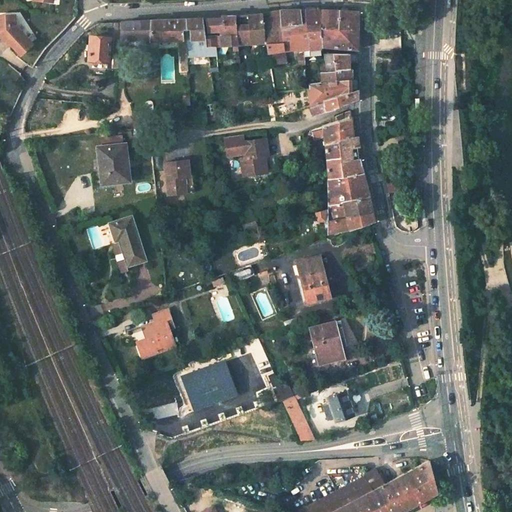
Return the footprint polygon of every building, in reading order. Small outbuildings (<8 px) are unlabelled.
[(300,48),(301,56),(318,54),(318,48),(319,29),(320,7),(315,7),(307,6),(307,9),(305,9),(306,48),(300,48)] [(320,7),(319,29),(336,29),(337,8),(320,7)] [(337,8),(336,29),(354,30),(355,9),(337,8)] [(265,42),(265,46),(282,46),(291,46),(291,42),(300,42),(299,39),(302,38),(302,46),(300,46),(300,48),(306,48),(305,9),(303,9),(301,9),(302,22),(279,23),(280,39),(263,39),(263,40),(263,42),(265,42)] [(278,13),(279,23),(302,22),(301,9),(289,10),(279,10),(279,12),(278,13)] [(248,14),(249,41),(263,40),(263,39),(262,13),(253,14),(248,14)] [(262,13),(263,39),(280,39),(279,23),(278,13),(268,13),(262,13)] [(236,32),(237,43),(249,41),(248,14),(241,15),(235,15),(236,32)] [(218,31),(218,35),(236,32),(235,15),(222,16),(221,18),(216,18),(206,18),(206,31),(218,31)] [(14,18),(0,17),(0,38),(7,47),(9,45),(19,56),(31,46),(14,27),(14,18)] [(185,19),(185,27),(189,27),(189,32),(185,32),(185,43),(185,49),(207,48),(213,47),(214,46),(213,35),(203,35),(202,18),(193,19),(185,19)] [(149,38),(149,39),(178,38),(179,38),(179,33),(179,27),(185,27),(185,19),(162,20),(150,21),(149,38)] [(120,30),(119,40),(131,40),(131,38),(149,38),(150,21),(120,21),(120,30)] [(355,50),(354,30),(336,29),(319,29),(318,48),(355,50)] [(114,30),(112,68),(118,69),(119,40),(120,30),(114,30)] [(381,30),(380,39),(401,39),(401,30),(381,30)] [(218,35),(219,45),(237,43),(236,32),(218,35)] [(90,36),(89,59),(109,60),(110,37),(90,36)] [(265,46),(267,62),(283,62),(282,46),(265,46)] [(321,53),(322,70),(349,68),(349,53),(321,53)] [(315,70),(316,81),(349,77),(349,68),(322,70),(315,70)] [(349,77),(316,81),(304,83),(305,87),(301,88),(305,104),(309,116),(319,113),(316,99),(349,88),(349,77)] [(349,88),(316,99),(319,113),(349,102),(349,88)] [(337,121),(315,129),(316,138),(326,135),(326,143),(357,136),(357,130),(354,129),(355,134),(351,134),(352,127),(350,111),(337,115),(337,121)] [(245,134),(227,136),(229,155),(246,153),(247,157),(243,157),(245,176),(258,174),(258,169),(268,168),(268,160),(265,160),(265,156),(270,155),(269,138),(246,141),(245,134)] [(326,143),(327,158),(359,153),(359,150),(357,142),(357,136),(326,143)] [(102,148),(106,183),(129,180),(124,145),(102,148)] [(327,158),(328,176),(362,175),(358,160),(360,160),(359,153),(327,158)] [(163,162),(167,196),(185,194),(184,176),(189,175),(187,159),(163,162)] [(184,176),(185,194),(194,193),(192,175),(189,175),(184,176)] [(327,176),(328,202),(368,197),(362,175),(328,176),(327,176)] [(388,192),(391,205),(398,204),(397,200),(414,197),(413,188),(388,192)] [(328,207),(331,221),(371,211),(368,197),(328,202),(328,207)] [(391,208),(393,220),(401,219),(398,206),(391,208)] [(342,233),(368,224),(374,222),(371,211),(331,221),(328,207),(314,211),(318,225),(326,223),(329,232),(341,228),(342,233)] [(144,260),(131,216),(108,224),(114,242),(118,240),(126,266),(144,260)] [(268,225),(270,231),(280,228),(279,222),(268,225)] [(306,302),(329,296),(326,281),(321,282),(319,271),(323,270),(319,255),(296,261),(300,276),(306,302)] [(212,286),(224,282),(221,276),(210,280),(212,286)] [(149,354),(174,345),(165,319),(170,317),(167,308),(153,313),(155,321),(142,326),(143,330),(145,334),(142,335),(136,337),(142,356),(149,354)] [(347,346),(340,320),(310,327),(318,363),(341,357),(339,348),(347,346)] [(237,394),(224,359),(180,374),(192,408),(237,394)] [(353,414),(344,390),(325,396),(334,421),(353,414)] [(291,410),(299,429),(311,424),(302,405),(290,410),(291,410)] [(399,511),(421,500),(426,508),(436,502),(436,491),(428,459),(378,485),(370,470),(294,511),(399,511)]
